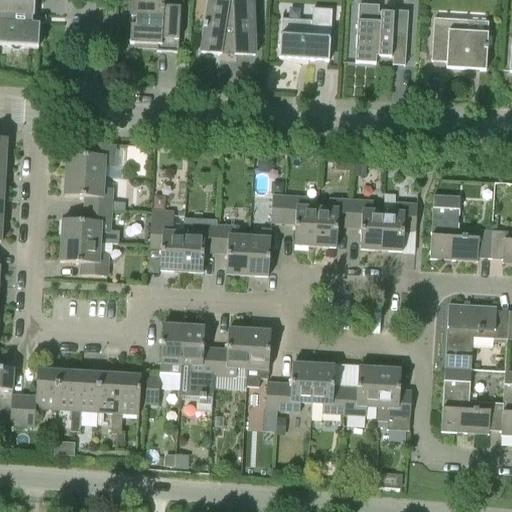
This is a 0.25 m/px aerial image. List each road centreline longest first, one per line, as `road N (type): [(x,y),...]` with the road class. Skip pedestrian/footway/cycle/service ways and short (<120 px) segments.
road 1 (residential): [(293,310),(179,301),(113,335),(46,332),(35,324),(43,115)]
road 2 (tertiary): [(511,141),(87,117)]
road 3 (residential): [(389,511),(0,476)]
road 4 (residential): [(511,460),(438,454),(423,436),(424,356)]
road 5 (residential): [(424,356),(320,348),(304,336),(293,310)]
road 6 (residential): [(428,287),(333,281),(311,286),(293,310)]
